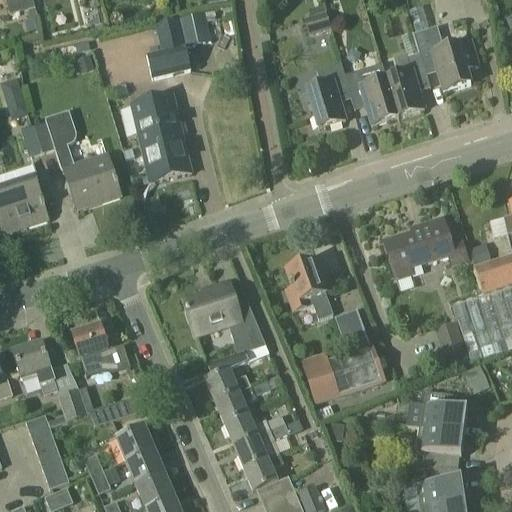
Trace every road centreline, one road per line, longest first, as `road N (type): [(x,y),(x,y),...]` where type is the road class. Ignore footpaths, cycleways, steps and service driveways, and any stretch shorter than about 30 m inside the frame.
road 1 (tertiary): [(117,267),(511,144)]
road 2 (residential): [(220,511),(117,267)]
road 3 (tertiary): [(0,304),(117,267)]
